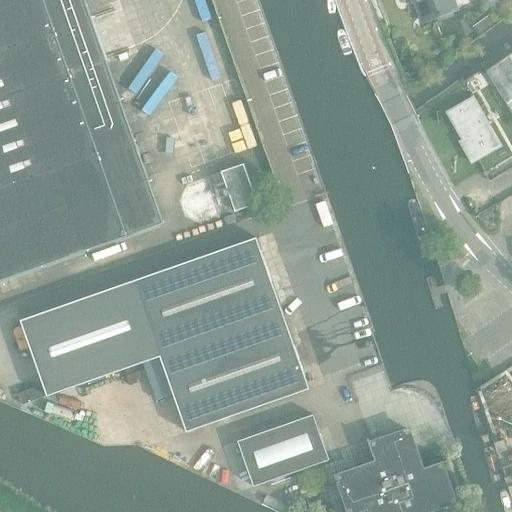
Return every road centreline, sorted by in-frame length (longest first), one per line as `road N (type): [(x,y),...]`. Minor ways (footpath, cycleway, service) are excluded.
road 1 (unknown): [(305,197),(21,305),(0,321)]
road 2 (unclassified): [(511,282),(456,223),(412,145),(352,0)]
road 3 (unclassified): [(305,197),(233,0)]
